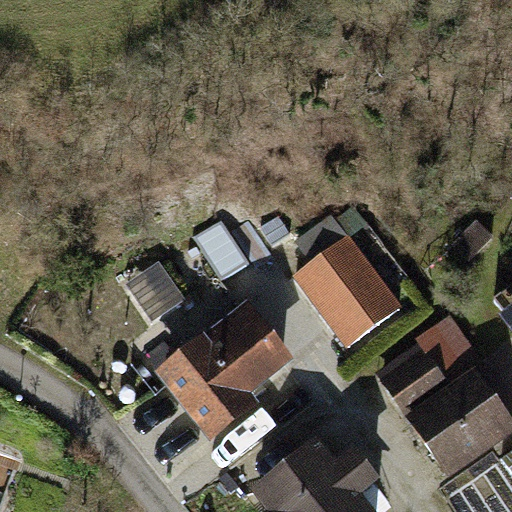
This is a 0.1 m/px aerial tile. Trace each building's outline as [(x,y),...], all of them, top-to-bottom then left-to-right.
[(391,315),(333,243),(280,285),(337,358),(391,315)] [(169,265),(133,285),(157,328),(193,309),(169,265)] [(229,307),(159,357),(206,422),(276,371),(229,307)] [(464,377),(403,419),(448,484),(509,442),(464,377)] [(324,450),(258,497),(269,511),(366,511),(368,511),(324,450)]
